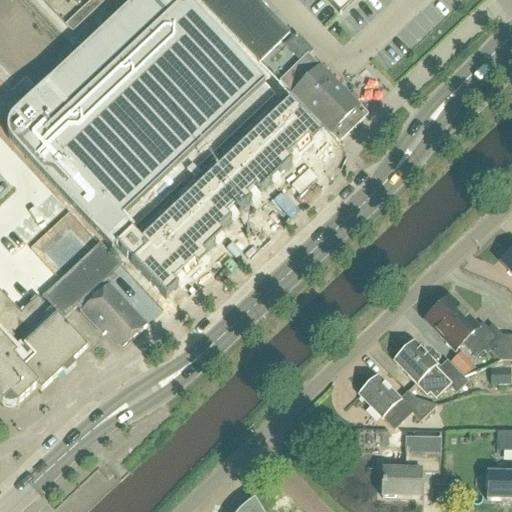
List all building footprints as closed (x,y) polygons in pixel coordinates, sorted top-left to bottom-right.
[(7,130),(7,135),(7,139),(9,143),(12,146),(26,161),(26,162),(70,209),(111,253),(115,249),(131,234),(275,99),(181,0),(138,0),(107,29),(104,33),(82,53),(80,55),(24,107),(24,106),(23,106),(23,107),(24,108),(18,114),(13,119),(12,117),(11,118),(13,119),(10,122),(8,126),(7,130)] [(90,19),(104,7),(97,0),(96,0),(84,12),(90,19)] [(196,0),(223,28),(252,0),(196,0)] [(254,0),(252,0),(223,28),(259,65),(290,36),(254,0)] [(323,0),(340,17),(358,0),(323,0)] [(73,35),(87,23),(80,16),(67,28),(73,35)] [(317,73),(305,61),(279,85),(291,97),(291,98),(330,138),(359,110),(320,70),(317,73)] [(131,234),(115,249),(165,302),(167,301),(166,297),(171,292),(175,293),(207,263),(203,259),(223,240),(219,235),(322,140),(289,105),(288,106),(141,245),(131,234)] [(146,329),(104,284),(121,269),(100,246),(42,301),(63,323),(76,311),(81,316),(81,315),(103,338),(107,335),(121,350),(125,350),(146,330),(147,329),(146,329)] [(511,256),(502,266),(511,276),(511,256)] [(87,353),(38,301),(21,316),(0,294),(0,408),(2,410),(9,403),(17,411),(36,393),(40,397),(87,353)] [(473,336),(491,355),(500,364),(511,364),(511,339),(503,339),(493,329),(488,333),(483,328),(479,332),(477,329),(478,327),(472,321),(470,322),(450,301),(447,304),(444,304),(437,311),(467,342),(473,336)] [(487,358),(491,355),(473,336),(467,342),(437,311),(429,318),(429,321),(425,324),(446,345),(446,348),(450,353),(453,352),(456,355),(464,348),(476,360),(483,354),(487,358)] [(451,381),(441,370),(432,362),(430,362),(415,347),(408,353),(406,352),(401,355),(398,360),(399,362),(396,364),(409,377),(409,379),(423,393),(429,387),(437,395),(445,387),(451,381)] [(445,387),(457,398),(469,385),(448,364),(441,370),(451,381),(445,387)] [(490,372),(490,389),(510,389),(510,372),(490,372)] [(401,403),(379,381),(361,398),(383,421),(384,421),(396,433),(413,417),(421,425),(438,409),(415,402),(408,396),(401,403)] [(440,478),(441,456),(423,456),(423,440),(406,440),(406,456),(405,473),(383,473),(382,501),(421,502),(421,477),(440,478)] [(511,477),(487,477),(487,504),(511,504),(511,477)] [(259,511),(254,503),(249,506),(243,511),(241,511),(259,511)]
